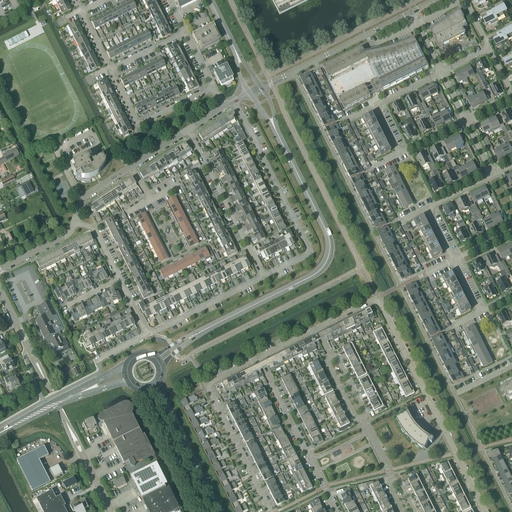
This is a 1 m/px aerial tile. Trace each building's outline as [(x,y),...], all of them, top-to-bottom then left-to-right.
[(66,2),(70,0),(65,0),(66,0),(57,5),(59,10),(68,5),(66,2)] [(148,10),(157,5),(155,0),(146,5),(148,10)] [(198,0),(174,0),(176,3),(178,2),(179,3),(177,4),(179,10),(199,0),(198,0)] [(271,0),(279,15),(307,0),(271,0)] [(131,11),(136,9),(132,2),(128,4),(131,11)] [(502,13),(507,11),(502,2),(496,5),(497,9),(493,11),(496,18),(497,18),(503,15),(502,13)] [(69,7),(73,5),(73,3),(68,5),(59,10),(62,15),(71,11),(69,7)] [(127,13),(131,11),(128,4),(123,6),(127,13)] [(151,14),(160,10),(157,5),(148,10),(151,14)] [(122,16),(127,13),(123,6),(119,8),(122,16)] [(118,18),(122,16),(119,8),(114,11),(118,18)] [(153,19),(162,15),(160,10),(151,14),(153,19)] [(113,20),(118,18),(114,11),(109,13),(113,20)] [(466,39),(467,38),(462,30),(463,30),(463,29),(467,27),(463,19),(464,18),(460,11),(449,20),(442,24),(436,28),(430,31),(434,39),(434,38),(435,39),(435,40),(438,48),(447,44),(447,43),(452,40),(453,42),(452,42),(454,42),(455,42),(456,42),(458,42),(459,42),(460,41),(462,41),(463,41),(463,40),(465,40),(466,39)] [(498,21),(497,18),(496,18),(493,11),(487,14),(489,17),(483,20),(486,25),(490,23),(491,25),(498,21)] [(108,23),(113,20),(109,13),(105,15),(108,23)] [(104,25),(108,23),(105,15),(100,18),(104,25)] [(156,24),(165,20),(162,15),(153,19),(156,24)] [(99,27),(104,25),(100,18),(96,20),(99,27)] [(77,24),(82,21),(81,19),(67,26),(70,32),(79,27),(77,24)] [(95,30),(99,27),(96,20),(91,22),(95,30)] [(158,29),(167,25),(165,20),(156,24),(158,29)] [(511,22),(506,26),(508,29),(503,31),(506,37),(507,40),(511,37),(511,22)] [(80,29),(84,26),(84,25),(79,27),(70,32),(73,37),(82,32),(80,29)] [(161,34),(170,29),(167,25),(158,29),(160,34),(161,34)] [(214,30),(215,29),(213,25),(192,36),(197,46),(200,44),(202,48),(219,40),(214,30)] [(169,33),(171,32),(170,29),(161,34),(160,34),(162,39),(170,35),(169,33)] [(82,34),(87,32),(86,30),(82,32),(73,37),(75,42),(84,37),(82,34)] [(507,40),(506,37),(503,31),(498,34),(499,37),(493,40),(496,46),(500,44),(501,45),(508,42),(507,40)] [(8,40),(7,41),(8,43),(9,46),(10,47),(29,37),(27,35),(26,32),(19,35),(13,38),(8,40)] [(143,34),(147,41),(151,39),(147,32),(143,34)] [(142,43),(147,41),(143,34),(138,36),(142,43)] [(85,39),(89,37),(89,35),(84,37),(75,42),(78,47),(87,42),(85,39)] [(137,46),(142,43),(138,36),(134,38),(137,46)] [(133,48),(137,46),(134,38),(129,41),(133,48)] [(418,50),(420,50),(415,39),(408,42),(401,45),(394,47),(387,49),(380,51),(380,52),(377,53),(374,55),(373,53),(365,54),(362,48),(323,67),(329,79),(368,60),(378,79),(371,83),(377,93),(429,67),(423,56),(422,57),(418,50)] [(87,44),(92,42),(91,40),(87,42),(78,47),(80,52),(89,48),(87,44)] [(128,50),(133,48),(129,41),(125,43),(128,50)] [(124,53),(128,50),(125,43),(120,45),(124,53)] [(178,46),(177,46),(176,44),(167,49),(169,54),(179,49),(178,46)] [(90,49),(95,47),(94,45),(89,48),(80,52),(83,57),(92,53),(90,49)] [(119,55),(124,53),(120,45),(115,48),(119,55)] [(114,57),(119,55),(115,48),(111,50),(114,57)] [(172,58),(182,53),(179,49),(169,54),(170,54),(172,58)] [(93,54),(97,52),(96,50),(92,53),(83,57),(85,62),(94,58),(93,54)] [(110,60),(114,57),(111,50),(106,52),(110,60)] [(175,63),(184,58),(182,53),(172,58),(175,63)] [(95,59),(100,57),(99,56),(94,58),(85,62),(88,67),(97,63),(95,59)] [(177,68),(187,63),(184,58),(175,63),(177,68)] [(161,69),(165,67),(161,59),(157,62),(161,69)] [(485,71),(488,69),(483,60),(476,64),(481,74),(478,75),(482,82),(485,81),(482,75),(486,74),(485,71)] [(98,64),(102,62),(101,61),(97,63),(88,67),(91,73),(100,68),(98,64)] [(156,72),(161,69),(157,62),(152,64),(156,72)] [(179,73),(189,68),(187,63),(177,68),(179,73)] [(151,74),(156,72),(152,64),(148,66),(151,74)] [(147,76),(151,74),(148,66),(143,69),(147,76)] [(232,78),(231,78),(226,67),(221,69),(220,68),(219,68),(219,69),(218,70),(219,70),(214,73),(219,83),(220,84),(220,85),(221,86),(222,86),(223,87),(224,87),(226,87),(227,87),(228,87),(229,86),(230,85),(231,83),(232,83),(232,81),(232,79),(232,78)] [(472,71),(471,71),(469,67),(463,71),(467,79),(474,75),(472,71)] [(182,78),(191,73),(189,68),(179,73),(182,78)] [(142,78),(147,76),(143,69),(139,71),(142,78)] [(138,81),(142,78),(139,71),(134,73),(138,81)] [(468,81),(467,79),(463,71),(456,74),(458,78),(457,78),(459,83),(462,81),(463,83),(468,81)] [(133,83),(138,81),(134,73),(129,76),(133,83)] [(184,82),(194,78),(191,73),(182,78),(184,82)] [(303,84),(313,79),(310,74),(303,77),(304,78),(301,79),(303,84)] [(129,85),(133,83),(129,76),(125,78),(129,85)] [(106,81),(111,79),(110,77),(96,84),(99,89),(108,85),(106,81)] [(124,88),(129,85),(125,78),(120,80),(124,88)] [(186,87),(196,82),(194,78),(184,82),(187,87),(186,87)] [(313,79),(303,84),(304,86),(303,86),(305,89),(315,84),(313,79)] [(109,86),(113,84),(112,82),(108,85),(99,89),(101,94),(110,90),(109,86)] [(189,92),(199,87),(196,82),(186,87),(189,92)] [(488,86),(489,88),(489,89),(494,98),(495,97),(496,97),(498,96),(501,94),(496,84),(495,83),(488,86)] [(308,93),(318,88),(315,84),(305,89),(306,92),(307,92),(308,93)] [(344,109),(371,96),(365,86),(339,99),(344,109)] [(436,89),(435,89),(433,86),(426,89),(430,97),(438,93),(436,89)] [(176,87),(171,90),(175,97),(179,95),(176,87)] [(111,91),(116,89),(115,88),(110,90),(101,94),(104,99),(113,95),(111,91)] [(165,90),(170,99),(175,97),(171,90),(170,88),(165,90)] [(310,99),(320,93),(318,88),(308,93),(309,95),(308,96),(310,99)] [(423,101),(430,97),(426,89),(420,92),(422,96),(421,97),(423,101)] [(165,90),(161,92),(161,93),(162,94),(165,102),(170,99),(165,90)] [(114,96),(118,94),(118,93),(113,95),(104,99),(107,104),(116,100),(114,96)] [(313,103),(323,98),(320,93),(310,99),(311,102),(312,101),(313,103)] [(484,97),(485,97),(483,93),(475,96),(479,105),(486,101),(484,97)] [(157,97),(161,104),(165,102),(162,94),(157,97)] [(475,96),(474,97),(472,94),(467,97),(469,100),(468,100),(470,105),(471,104),(473,108),(479,105),(475,96)] [(420,103),(416,104),(412,96),(411,96),(410,96),(409,97),(409,98),(405,99),(410,109),(411,109),(411,111),(416,108),(419,109),(421,113),(424,111),(420,103)] [(152,97),(147,99),(152,108),(156,106),(153,99),(152,97)] [(153,99),(156,106),(161,104),(157,97),(153,99)] [(116,102),(121,99),(120,98),(116,100),(107,104),(109,110),(118,105),(116,102)] [(314,108),(325,103),(323,98),(313,103),(314,105),(313,105),(314,108)] [(147,99),(142,101),(147,111),(152,108),(147,99)] [(142,101),(138,103),(143,113),(147,111),(142,101)] [(119,107),(124,105),(123,103),(118,105),(109,110),(112,115),(121,110),(119,107)] [(138,103),(133,106),(134,108),(138,115),(143,113),(138,103)] [(317,113),(327,108),(325,103),(314,108),(316,111),(317,111),(317,113)] [(397,115),(404,112),(399,103),(392,106),(397,115)] [(122,112),(126,110),(125,108),(121,110),(112,115),(114,120),(123,115),(122,112)] [(319,118),(330,112),(327,108),(317,113),(318,114),(318,115),(319,118)] [(448,116),(449,115),(447,111),(439,115),(443,123),(450,119),(448,116)] [(509,111),(508,112),(507,111),(505,112),(505,113),(501,115),(506,125),(511,121),(511,115),(511,116),(509,111)] [(322,122),(332,117),(330,112),(319,118),(321,121),(322,122)] [(124,117),(129,115),(128,113),(123,115),(114,120),(117,125),(126,120),(124,117)] [(443,123),(439,115),(438,113),(433,115),(434,117),(432,118),(434,123),(435,122),(437,126),(443,123)] [(228,117),(226,118),(231,126),(233,129),(240,139),(241,141),(246,139),(244,134),(241,128),(236,119),(234,120),(232,117),(233,117),(234,116),(234,115),(234,114),(233,114),(232,114),(231,115),(228,117)] [(372,114),(362,119),(365,124),(375,119),(374,119),(372,114)] [(332,117),(322,122),(325,127),(337,121),(334,116),(332,117)] [(128,125),(127,122),(131,120),(130,118),(126,120),(117,125),(114,126),(116,131),(119,130),(128,125)] [(226,118),(221,121),(227,129),(228,132),(233,129),(231,126),(226,118)] [(414,125),(414,124),(411,118),(405,121),(409,128),(404,130),(409,140),(416,137),(411,127),(414,125)] [(498,122),(497,122),(495,118),(488,122),(493,132),(501,128),(504,135),(507,134),(503,124),(500,126),(498,122)] [(375,119),(365,124),(367,130),(377,125),(377,124),(378,124),(377,122),(375,119),(376,119),(375,119),(374,119),(375,119)] [(422,133),(429,130),(425,120),(418,124),(422,133)] [(221,121),(217,124),(222,132),(227,129),(221,121)] [(489,134),(493,132),(488,122),(481,125),(483,129),(482,129),(485,134),(488,132),(489,134)] [(129,127),(134,125),(133,123),(128,125),(119,130),(122,135),(123,135),(124,137),(128,135),(127,133),(131,131),(129,127)] [(217,124),(212,127),(218,135),(222,132),(217,124)] [(377,125),(367,130),(370,135),(380,130),(381,129),(380,128),(378,124),(377,124),(377,125)] [(329,135),(339,130),(336,125),(326,130),(329,135)] [(212,127),(208,130),(213,138),(218,135),(212,127)] [(380,130),(370,135),(373,140),(383,135),(382,135),(383,135),(382,133),(381,130),(381,129),(380,130)] [(208,130),(203,132),(209,141),(213,138),(208,130)] [(339,130),(329,135),(330,137),(329,137),(330,140),(341,135),(339,130)] [(203,132),(198,136),(199,136),(202,141),(201,142),(203,145),(209,141),(203,132)] [(333,145),(343,140),(341,135),(330,140),(332,143),(333,143),(333,145)] [(383,135),(373,140),(375,146),(385,141),(386,140),(385,138),(383,135),(384,135),(383,135),(382,135),(383,135)] [(461,140),(460,140),(459,136),(452,140),(456,148),(464,144),(461,140)] [(335,150),(346,144),(343,140),(333,145),(334,146),(334,147),(335,150)] [(385,141),(375,146),(378,151),(389,145),(388,144),(386,140),(385,141)] [(448,152),(456,148),(452,140),(445,143),(447,147),(446,147),(448,152)] [(185,144),(181,147),(186,155),(192,152),(190,149),(191,148),(188,143),(186,145),(185,144)] [(244,146),(244,147),(242,143),(234,147),(236,150),(231,153),(232,156),(237,153),(245,149),(247,148),(246,146),(245,146),(246,146),(244,147),(244,146)] [(509,144),(506,146),(505,143),(500,146),(505,156),(511,152),(510,149),(511,149),(509,144)] [(338,154),(348,149),(346,144),(335,150),(337,153),(337,152),(338,154)] [(389,145),(378,151),(381,157),(391,151),(388,146),(389,146),(389,145)] [(499,160),(505,156),(500,146),(496,148),(497,150),(494,152),(496,156),(497,156),(499,160)] [(181,147),(176,150),(181,158),(186,155),(181,147)] [(446,155),(443,156),(438,147),(431,150),(434,155),(433,155),(435,160),(439,157),(440,160),(443,161),(445,165),(446,164),(450,162),(446,156),(446,155)] [(4,157),(0,159),(0,165),(6,163),(19,156),(15,149),(3,155),(4,157)] [(247,153),(245,149),(237,153),(239,156),(234,159),(235,162),(241,159),(240,159),(248,155),(249,155),(250,154),(249,152),(247,153)] [(340,159),(351,154),(348,149),(338,154),(339,156),(340,159)] [(176,150),(172,153),(177,161),(179,164),(183,161),(181,158),(176,150)] [(214,158),(211,160),(212,162),(224,156),(221,151),(213,155),(215,158),(214,158)] [(172,153),(167,156),(172,164),(173,166),(174,167),(179,164),(177,161),(172,153)] [(431,172),(432,171),(436,169),(432,161),(429,162),(425,153),(417,157),(422,167),(427,164),(431,172)] [(343,164),(353,159),(351,154),(340,159),(342,162),(343,164)] [(97,156),(91,159),(89,155),(87,156),(87,157),(72,164),(74,169),(72,170),(75,176),(80,173),(82,179),(83,179),(86,179),(89,178),(93,177),(95,176),(98,174),(100,172),(102,170),(103,167),(105,163),(105,162),(102,157),(98,159),(97,156)] [(249,155),(248,155),(240,159),(241,159),(242,162),(237,165),(239,168),(244,165),(252,161),(253,161),(252,158),(252,159),(251,159),(250,159),(249,156),(249,155)] [(167,156),(162,159),(168,167),(169,169),(173,166),(172,164),(167,156)] [(224,156),(212,162),(213,165),(216,163),(217,163),(218,165),(226,161),(224,156)] [(162,159),(158,162),(163,170),(168,167),(162,159)] [(345,169),(356,164),(353,159),(343,164),(344,166),(343,166),(345,169)] [(219,168),(216,169),(217,172),(229,166),(226,161),(218,165),(219,167),(219,168)] [(252,162),(252,161),(244,165),(245,169),(240,171),(242,174),(247,172),(247,171),(255,167),(256,167),(255,164),(255,165),(254,165),(253,165),(252,162)] [(158,162),(153,165),(158,173),(163,170),(158,162)] [(474,167),(475,167),(473,162),(465,166),(469,174),(476,171),(474,167)] [(358,168),(356,164),(345,169),(346,172),(347,172),(348,173),(358,168)] [(153,165),(149,168),(154,176),(158,173),(153,165)] [(229,166),(217,172),(218,174),(221,173),(222,173),(223,175),(231,171),(229,166)] [(469,174),(465,166),(460,168),(457,166),(456,166),(456,167),(455,168),(456,171),(458,170),(460,174),(461,174),(462,178),(469,174)] [(255,168),(255,167),(247,171),(247,172),(248,175),(243,177),(245,180),(250,178),(250,177),(258,173),(258,174),(259,173),(258,171),(257,171),(256,171),(255,168)] [(388,176),(397,172),(394,167),(383,173),(386,178),(388,177),(388,176)] [(149,168),(144,171),(149,179),(154,176),(149,168)] [(351,178),(361,173),(358,168),(348,173),(351,178)] [(436,169),(432,171),(435,179),(429,182),(434,192),(442,188),(437,178),(440,177),(436,169)] [(144,171),(139,174),(145,182),(149,179),(144,171)] [(188,180),(198,175),(197,172),(195,173),(194,171),(186,175),(188,180)] [(224,177),(221,179),(222,181),(233,176),(231,171),(223,175),(224,177)] [(399,177),(398,175),(397,172),(388,176),(388,177),(390,181),(399,177)] [(449,185),(455,181),(450,172),(444,175),(449,185)] [(258,174),(258,173),(250,177),(250,178),(251,181),(246,183),(248,186),(253,184),(261,180),(262,179),(261,177),(260,178),(260,177),(259,177),(258,174)] [(191,185),(201,180),(198,175),(188,180),(189,180),(191,185)] [(12,176),(0,182),(3,186),(15,180),(12,176)] [(233,176),(222,181),(223,184),(226,182),(227,185),(235,181),(234,178),(235,178),(233,176)] [(354,186),(364,181),(362,176),(352,181),(354,186)] [(401,181),(399,178),(399,177),(390,181),(388,182),(390,187),(401,181)] [(132,190),(137,187),(132,179),(127,182),(132,190)] [(193,190),(203,185),(201,180),(191,185),(193,190)] [(261,180),(253,184),(255,187),(250,190),(251,193),(256,190),(264,186),(266,185),(264,183),(263,184),(263,183),(263,184),(261,180)] [(229,187),(225,189),(227,191),(238,185),(237,183),(235,181),(227,185),(229,187)] [(356,191),(367,186),(364,181),(354,186),(355,188),(356,191)] [(403,186),(403,184),(401,181),(390,187),(393,191),(403,186)] [(29,182),(21,186),(26,196),(34,192),(29,182)] [(128,193),(132,190),(127,182),(123,185),(128,193)] [(123,196),(128,193),(123,185),(118,188),(123,196)] [(196,194),(205,190),(203,185),(193,190),(196,194)] [(238,185),(227,191),(228,194),(231,192),(232,192),(233,194),(241,190),(242,190),(240,185),(238,185)] [(264,186),(256,190),(258,193),(253,196),(254,199),(259,196),(267,192),(269,191),(268,189),(267,189),(266,190),(264,186)] [(369,191),(367,186),(356,191),(358,194),(359,196),(369,191)] [(406,190),(404,187),(403,186),(393,191),(395,196),(397,195),(406,190)] [(119,199),(123,196),(118,188),(114,191),(119,199)] [(487,191),(486,192),(484,188),(478,191),(482,200),(489,196),(487,191)] [(198,199),(208,195),(205,190),(196,194),(198,199)] [(234,197),(230,199),(231,201),(243,195),(241,190),(233,194),(234,196),(233,197),(234,197)] [(408,195),(407,194),(406,190),(397,195),(399,199),(408,195)] [(114,202),(119,199),(114,191),(109,194),(114,202)] [(361,201),(372,196),(369,191),(359,196),(360,198),(359,198),(361,201)] [(474,203),(482,200),(478,191),(471,195),(473,199),(472,199),(474,203)] [(267,192),(259,196),(261,199),(256,202),(257,205),(262,202),(270,198),(272,198),(271,195),(270,196),(269,196),(267,193),(267,192)] [(110,205),(114,202),(109,194),(105,197),(110,205)] [(200,204),(209,200),(208,198),(209,197),(208,195),(198,199),(200,204)] [(243,195),(231,201),(233,203),(236,202),(237,202),(238,204),(246,200),(243,195)] [(410,199),(409,196),(408,195),(399,199),(397,200),(399,205),(410,199)] [(364,205),(374,200),(372,196),(361,201),(362,204),(363,204),(364,205)] [(105,208),(110,205),(105,197),(100,200),(105,208)] [(168,207),(177,203),(175,198),(166,203),(168,207)] [(270,199),(270,198),(262,202),(264,206),(259,208),(260,211),(265,209),(265,208),(273,204),(275,204),(274,202),(273,202),(272,202),(270,199)] [(472,207),(469,208),(464,198),(457,202),(459,206),(459,207),(461,211),(462,210),(463,211),(465,212),(470,210),(472,215),(475,214),(472,207)] [(238,207),(235,208),(236,211),(248,205),(249,204),(247,199),(246,200),(238,204),(239,206),(238,206),(238,207)] [(402,209),(413,204),(410,199),(399,205),(402,209)] [(101,211),(105,208),(100,200),(95,203),(101,211)] [(203,209),(213,204),(211,202),(210,202),(209,200),(200,204),(203,209)] [(375,206),(377,205),(374,200),(364,205),(365,207),(364,208),(366,211),(375,206)] [(97,213),(101,211),(95,203),(91,206),(92,208),(91,209),(91,210),(90,210),(90,211),(91,211),(91,212),(92,212),(98,224),(102,222),(97,213)] [(171,212),(179,207),(177,203),(168,207),(171,212)] [(206,214),(215,209),(213,204),(203,209),(203,210),(203,209),(206,214)] [(274,205),(273,204),(265,208),(265,209),(267,212),(262,214),(263,217),(268,215),(268,214),(276,210),(276,211),(278,210),(277,208),(276,208),(277,208),(275,208),(273,205),(274,205)] [(248,205),(236,211),(238,213),(241,211),(242,214),(250,210),(249,207),(248,205)] [(379,210),(377,205),(375,206),(366,211),(367,214),(368,213),(369,215),(377,211),(379,210)] [(451,205),(443,209),(446,215),(448,214),(450,219),(454,217),(452,212),(454,211),(451,205)] [(173,216),(182,212),(179,207),(171,212),(173,216)] [(208,219),(218,214),(215,209),(206,214),(208,219)] [(243,216),(240,218),(241,220),(253,215),(252,212),(251,212),(250,210),(242,214),(243,216)] [(277,211),(276,211),(276,210),(268,214),(268,215),(270,218),(265,220),(266,223),(271,221),(279,217),(280,217),(281,216),(280,214),(278,215),(278,214),(276,211),(277,211)] [(371,220),(381,215),(379,210),(377,211),(369,215),(370,217),(369,217),(371,220)] [(175,221),(184,216),(182,212),(173,216),(175,221)] [(139,222),(148,217),(146,213),(137,217),(139,222)] [(494,213),(490,215),(491,217),(495,225),(502,222),(500,218),(498,213),(495,215),(494,213)] [(210,224),(220,219),(218,214),(208,219),(210,224)] [(462,220),(459,214),(456,216),(459,222),(457,223),(459,228),(456,230),(457,232),(456,232),(461,242),(463,241),(464,241),(465,241),(465,240),(467,239),(462,227),(465,226),(462,220)] [(476,222),(479,220),(475,214),(472,215),(475,220),(473,221),(474,224),(469,227),(474,236),(474,235),(475,236),(477,235),(478,234),(481,232),(476,222)] [(253,215),(241,220),(242,223),(246,221),(247,223),(255,219),(253,215)] [(374,225),(384,220),(384,219),(381,215),(371,220),(372,223),(373,223),(374,225)] [(486,219),(483,221),(485,225),(486,225),(488,229),(495,225),(491,217),(490,215),(489,215),(485,217),(486,219)] [(177,226),(186,221),(184,216),(175,221),(177,226)] [(423,216),(413,221),(416,227),(426,222),(426,221),(423,216)] [(114,217),(105,222),(107,227),(117,222),(114,217)] [(141,226),(150,222),(148,217),(139,222),(141,226)] [(280,217),(279,217),(271,221),(273,224),(268,227),(270,230),(275,227),(274,227),(283,223),(284,222),(283,220),(282,221),(281,220),(279,217),(280,217)] [(213,229),(222,224),(220,219),(210,224),(213,228),(212,228),(213,229)] [(248,226),(245,228),(246,230),(258,224),(255,219),(247,223),(249,226),(248,226)] [(376,230),(379,228),(386,225),(384,220),(374,225),(376,230)] [(180,230),(189,226),(186,221),(177,226),(180,230)] [(427,221),(426,221),(426,222),(416,227),(419,232),(421,231),(430,226),(429,226),(427,221)] [(117,222),(107,227),(110,232),(119,227),(120,227),(118,222),(117,222)] [(144,231),(153,227),(150,222),(141,226),(144,231)] [(283,223),(274,227),(275,227),(276,230),(271,233),(273,236),(280,232),(281,232),(286,229),(287,228),(286,226),(285,227),(284,227),(283,223)] [(215,233),(223,229),(222,227),(224,226),(222,224),(213,229),(215,233)] [(258,224),(246,230),(247,232),(251,231),(252,233),(260,229),(258,224)] [(182,235),(191,230),(189,226),(180,230),(182,235)] [(429,227),(430,227),(430,226),(421,231),(423,236),(432,232),(429,227)] [(119,227),(110,232),(112,237),(121,232),(119,227)] [(146,236),(155,231),(153,227),(144,231),(146,236)] [(380,237),(390,232),(388,227),(378,232),(380,237)] [(217,238),(227,233),(226,231),(224,231),(223,229),(215,233),(217,238)] [(253,236),(250,237),(251,240),(263,234),(260,229),(252,233),(253,235),(253,236)] [(283,238),(288,247),(293,245),(291,239),(293,238),(288,229),(284,232),(286,236),(283,238)] [(184,239),(193,235),(191,230),(182,235),(184,239)] [(148,240),(157,236),(155,231),(146,236),(148,240)] [(121,232),(112,237),(114,241),(124,236),(121,232)] [(390,233),(390,232),(380,237),(381,239),(380,239),(382,242),(391,238),(392,237),(390,233)] [(432,232),(423,236),(421,237),(424,243),(435,237),(432,232)] [(220,243),(230,238),(227,233),(217,238),(218,239),(218,238),(220,243)] [(263,234),(251,240),(252,242),(255,240),(256,240),(257,243),(265,239),(263,234)] [(90,236),(85,238),(89,247),(95,244),(96,243),(92,235),(92,236),(90,237),(90,236)] [(187,244),(196,239),(193,235),(184,239),(187,244)] [(278,235),(276,236),(283,250),(288,247),(283,238),(282,235),(279,237),(278,235)] [(124,236),(114,241),(116,244),(117,243),(118,246),(127,241),(124,236)] [(151,245),(160,240),(157,236),(148,240),(151,245)] [(276,241),(273,243),(278,253),(283,250),(276,236),(274,237),(276,241)] [(393,237),(392,237),(391,238),(382,242),(383,245),(384,245),(385,247),(393,243),(395,242),(396,241),(393,237)] [(435,237),(424,243),(427,248),(438,243),(438,242),(437,242),(435,237)] [(85,238),(80,241),(84,249),(89,247),(85,238)] [(223,248),(232,243),(230,238),(220,243),(223,248)] [(189,249),(198,244),(196,239),(187,244),(189,249)] [(153,249),(162,245),(160,240),(151,245),(153,249)] [(268,240),(266,241),(273,255),(278,253),(273,243),(272,240),(269,241),(268,240)] [(80,241),(75,243),(79,252),(84,249),(80,241)] [(119,248),(118,248),(119,251),(129,246),(127,241),(118,246),(119,248)] [(266,246),(263,248),(268,258),(273,255),(266,241),(264,242),(266,246)] [(387,252),(397,247),(395,242),(393,243),(385,247),(386,249),(385,249),(387,252)] [(75,243),(70,246),(75,254),(79,252),(75,243)] [(225,253),(235,248),(232,243),(223,248),(225,252),(225,253)] [(438,243),(427,248),(429,253),(440,248),(438,243)] [(155,254),(164,249),(162,245),(153,249),(155,254)] [(258,245),(253,247),(258,256),(260,255),(263,261),(268,258),(263,248),(260,249),(258,245)] [(70,246),(65,248),(70,257),(75,254),(70,246)] [(129,246),(119,251),(122,256),(131,251),(129,247),(129,246)] [(390,257),(400,252),(397,247),(387,252),(388,255),(389,255),(390,257)] [(65,248),(61,251),(65,259),(70,257),(65,248)] [(200,250),(205,259),(205,261),(213,257),(209,249),(206,250),(205,248),(200,250)] [(225,253),(227,258),(237,253),(235,248),(225,253),(225,252),(225,253)] [(439,248),(440,248),(429,253),(432,259),(442,254),(442,253),(442,254),(439,248)] [(502,260),(510,256),(506,248),(499,251),(501,255),(500,255),(502,260)] [(158,258),(167,254),(164,249),(155,254),(158,258)] [(200,262),(205,259),(200,250),(195,252),(200,262)] [(61,251),(56,253),(60,262),(65,259),(61,251)] [(131,251),(122,256),(124,261),(134,256),(131,251)] [(239,260),(244,270),(250,267),(247,261),(249,260),(245,251),(240,254),(242,258),(239,260)] [(196,264),(200,262),(195,252),(191,255),(196,264)] [(392,262),(402,256),(400,252),(390,257),(391,258),(390,259),(392,262)] [(56,253),(51,255),(55,264),(60,262),(56,253)] [(160,263),(169,259),(167,254),(158,258),(160,263)] [(51,255),(46,258),(50,266),(55,264),(51,255)] [(191,266),(196,264),(191,255),(186,257),(191,266)] [(500,262),(497,263),(492,255),(485,258),(488,263),(487,263),(489,267),(491,267),(494,268),(498,266),(500,272),(504,270),(500,262)] [(134,256),(124,261),(127,266),(136,261),(134,256)] [(395,266),(405,261),(402,256),(392,262),(393,265),(394,264),(395,266)] [(186,269),(191,266),(186,257),(182,259),(186,269)] [(244,270),(239,260),(236,261),(234,257),(232,258),(239,272),(244,270)] [(46,258),(41,260),(46,269),(50,266),(46,258)] [(234,275),(239,272),(232,258),(230,259),(232,263),(229,265),(234,275)] [(182,271),(186,269),(182,259),(177,261),(182,271)] [(41,260),(36,263),(39,269),(38,269),(39,272),(46,269),(41,260)] [(136,261),(127,266),(129,271),(139,266),(139,265),(138,265),(136,261)] [(177,273),(182,271),(177,261),(173,264),(177,273)] [(396,271),(407,266),(405,261),(395,266),(396,268),(395,268),(396,271)] [(479,261),(472,264),(475,270),(473,271),(475,275),(477,274),(484,270),(479,261)] [(234,275),(229,265),(226,266),(224,262),(222,263),(229,277),(234,275)] [(224,280),(229,277),(222,263),(220,264),(222,268),(219,270),(224,280)] [(173,275),(177,273),(173,264),(168,266),(173,275)] [(102,269),(97,271),(102,281),(107,279),(106,275),(108,274),(104,266),(101,267),(102,269)] [(139,266),(129,271),(130,273),(132,273),(133,275),(141,270),(139,266)] [(168,278),(173,275),(168,266),(163,268),(168,278)] [(409,271),(407,266),(396,271),(398,274),(399,274),(399,276),(409,271)] [(224,280),(219,270),(216,271),(214,267),(212,268),(219,282),(224,280)] [(163,280),(168,278),(163,268),(159,271),(163,280)] [(214,285),(219,282),(212,268),(210,269),(212,274),(209,275),(214,285)] [(134,277),(132,278),(134,280),(144,275),(141,270),(133,275),(134,277)] [(505,280),(508,279),(504,270),(499,272),(503,280),(497,283),(502,293),(504,292),(505,292),(506,291),(507,291),(507,290),(509,289),(505,280)] [(91,272),(88,274),(92,281),(94,280),(96,284),(102,281),(97,271),(92,274),(91,272)] [(402,281),(412,276),(409,271),(399,276),(402,281)] [(214,285),(209,275),(206,276),(204,272),(202,273),(209,288),(214,285)] [(454,278),(452,273),(452,272),(442,277),(444,283),(454,278)] [(204,290),(209,288),(202,273),(199,274),(202,279),(199,280),(204,290)] [(86,277),(81,279),(86,289),(92,286),(90,283),(92,281),(88,274),(85,275),(86,277)] [(144,275),(134,280),(136,285),(146,280),(144,276),(144,275)] [(204,290),(199,280),(196,282),(193,277),(191,278),(199,293),(204,290)] [(458,283),(457,281),(455,278),(455,277),(454,278),(444,283),(447,288),(449,287),(458,283)] [(193,295),(199,293),(191,278),(189,279),(191,284),(188,285),(193,295)] [(76,280),(73,281),(77,289),(79,288),(81,292),(86,289),(81,279),(76,281),(76,280)] [(146,280),(136,285),(139,290),(148,285),(146,280)] [(70,282),(65,285),(66,287),(71,297),(76,294),(74,290),(77,289),(73,281),(70,283),(70,282)] [(193,295),(188,285),(185,287),(183,282),(181,283),(188,298),(193,295)] [(183,300),(188,298),(181,283),(179,284),(181,289),(178,290),(183,300)] [(460,288),(459,286),(458,283),(449,287),(452,293),(461,288),(460,288)] [(409,287),(406,289),(408,294),(418,289),(416,284),(409,287)] [(148,285),(139,290),(141,295),(151,290),(148,285)] [(489,299),(496,295),(492,286),(487,288),(486,286),(483,287),(484,289),(489,299)] [(57,289),(54,291),(58,299),(61,297),(63,296),(65,300),(71,297),(66,287),(61,289),(60,288),(57,289)] [(183,300),(178,290),(175,292),(173,287),(171,288),(178,303),(183,300)] [(173,305),(178,303),(171,288),(169,290),(171,294),(168,295),(173,305)] [(463,293),(462,292),(460,288),(461,288),(452,293),(450,294),(452,299),(463,294),(463,293)] [(418,289),(408,294),(409,295),(409,296),(410,299),(421,293),(418,289)] [(107,292),(113,303),(117,300),(118,302),(121,300),(117,292),(115,293),(113,290),(107,292)] [(151,290),(141,295),(144,300),(154,295),(151,290)] [(108,305),(113,303),(107,292),(102,295),(104,299),(102,300),(106,308),(108,307),(108,305)] [(173,305),(168,295),(165,297),(163,292),(161,294),(168,308),(173,305)] [(421,293),(410,299),(412,302),(412,301),(413,303),(423,298),(421,293)] [(163,311),(168,308),(161,294),(159,295),(161,299),(158,301),(163,311)] [(466,299),(465,297),(463,294),(452,299),(455,304),(457,303),(466,299)] [(106,308),(102,300),(99,301),(97,297),(92,300),(97,310),(102,308),(103,309),(106,308)] [(163,311),(158,301),(155,302),(153,298),(151,299),(158,313),(163,311)] [(423,298),(413,303),(414,305),(413,305),(415,308),(426,303),(423,298)] [(153,316),(158,313),(151,299),(148,300),(151,304),(148,306),(153,316)] [(468,304),(468,303),(466,299),(457,303),(460,309),(469,304),(468,304)] [(92,313),(97,310),(92,300),(86,303),(88,307),(86,308),(90,316),(93,314),(92,313)] [(63,330),(49,301),(40,305),(44,314),(42,315),(43,317),(35,321),(44,340),(49,337),(51,340),(45,342),(47,346),(52,344),(55,352),(68,345),(64,337),(62,338),(59,331),(63,330)] [(148,306),(145,307),(142,303),(138,305),(143,314),(145,313),(147,318),(153,316),(148,306)] [(426,303),(415,308),(417,311),(418,313),(426,309),(428,308),(426,303)] [(460,309),(458,310),(461,315),(471,310),(470,310),(468,305),(469,304),(460,309)] [(90,316),(86,308),(84,309),(82,305),(76,308),(81,318),(86,316),(87,317),(90,316)] [(77,321),(81,318),(76,308),(71,311),(73,315),(70,316),(74,324),(77,322),(77,321)] [(426,309),(418,313),(419,315),(418,315),(420,318),(429,314),(430,313),(428,308),(426,309)] [(124,317),(129,327),(135,325),(132,319),(134,318),(129,309),(125,312),(127,316),(124,317)] [(369,320),(372,319),(373,321),(377,319),(374,312),(371,314),(369,309),(364,312),(369,320)] [(370,323),(369,320),(364,312),(360,314),(364,323),(365,325),(370,323)] [(511,320),(509,322),(504,312),(498,316),(503,327),(510,324),(511,327),(511,320)] [(429,314),(420,318),(421,321),(422,321),(423,323),(431,318),(433,318),(430,313),(429,314)] [(359,325),(364,323),(360,314),(355,316),(359,325)] [(129,327),(124,317),(121,319),(119,315),(117,316),(124,330),(129,327)] [(119,333),(124,330),(117,316),(115,317),(117,321),(114,323),(119,333)] [(359,325),(355,316),(351,319),(356,330),(361,327),(359,325)] [(431,318),(423,323),(424,324),(423,325),(425,328),(435,322),(433,318),(431,318)] [(351,319),(346,321),(352,332),(356,330),(351,319)] [(114,323),(111,324),(109,320),(107,321),(114,335),(119,333),(114,323)] [(109,338),(114,335),(107,321),(105,322),(107,326),(104,328),(109,338)] [(347,334),(352,332),(346,321),(341,323),(347,334)] [(435,322),(425,328),(426,331),(427,330),(428,332),(438,327),(435,322)] [(341,323),(337,326),(342,336),(347,334),(341,323)] [(104,328),(101,329),(99,325),(97,326),(104,340),(109,338),(104,328)] [(99,343),(104,340),(97,326),(94,327),(97,331),(94,333),(99,343)] [(337,326),(332,328),(338,339),(342,336),(337,326)] [(466,336),(476,331),(474,326),(463,331),(466,336)] [(438,327),(428,332),(430,336),(430,337),(433,336),(440,332),(438,327)] [(332,328),(328,330),(332,339),(333,341),(338,339),(332,328)] [(376,340),(384,336),(381,329),(372,333),(376,340)] [(94,333),(91,334),(89,330),(86,331),(94,345),(99,343),(94,333)] [(323,333),(319,334),(324,343),(332,339),(328,330),(323,333)] [(86,349),(94,345),(86,331),(84,332),(86,336),(83,338),(86,343),(84,344),(86,349)] [(479,335),(478,334),(476,331),(466,336),(468,341),(479,335)] [(315,336),(311,339),(315,347),(324,343),(319,334),(316,336),(315,336)] [(435,338),(432,340),(434,345),(444,340),(442,335),(435,338)] [(481,340),(479,336),(479,335),(468,341),(470,345),(481,340)] [(379,346),(388,342),(384,336),(376,340),(379,346)] [(311,339),(306,341),(311,350),(312,352),(316,350),(315,347),(311,339)] [(444,340),(434,345),(435,347),(434,347),(436,350),(446,345),(444,340)] [(483,344),(483,343),(481,340),(470,345),(472,350),(483,344)] [(306,341),(302,343),(306,352),(307,355),(312,352),(311,350),(306,341)] [(382,353),(391,348),(388,342),(379,346),(382,353)] [(302,343),(297,346),(301,354),(303,357),(307,355),(306,352),(302,343)] [(345,347),(342,349),(345,354),(354,349),(356,348),(353,343),(351,344),(345,347)] [(485,349),(484,345),(483,344),(472,350),(475,354),(477,353),(485,349)] [(446,345),(436,350),(437,353),(438,353),(439,354),(449,349),(446,345)] [(297,346),(293,348),(297,356),(301,354),(297,346)] [(293,348),(288,350),(292,359),(297,356),(293,348)] [(354,349),(345,354),(347,359),(356,354),(358,353),(356,348),(354,349)] [(385,359),(394,355),(391,348),(382,353),(385,359)] [(449,349),(439,354),(440,356),(439,357),(441,360),(450,355),(451,354),(449,349)] [(488,353),(487,352),(485,349),(477,353),(479,358),(488,353)] [(288,350),(283,352),(288,361),(292,359),(288,350)] [(283,352),(279,355),(283,363),(288,361),(283,352)] [(490,358),(488,355),(488,353),(479,358),(481,362),(490,358)] [(356,354),(347,359),(350,364),(359,359),(356,354)] [(450,355),(441,360),(442,363),(443,362),(444,364),(452,360),(454,359),(451,354),(450,355)] [(12,362),(10,358),(9,359),(7,355),(0,358),(0,364),(1,366),(4,365),(7,371),(9,370),(10,371),(13,370),(13,369),(15,368),(13,364),(12,362)] [(279,355),(274,357),(280,368),(284,366),(283,363),(279,355)] [(389,366),(397,361),(394,355),(385,359),(389,366)] [(274,357),(270,359),(275,370),(280,368),(274,357)] [(452,360),(444,364),(445,366),(444,366),(446,369),(456,364),(458,363),(456,358),(454,359),(452,360)] [(483,367),(492,363),(490,358),(481,362),(483,367)] [(270,359),(261,364),(264,369),(267,367),(270,373),(275,370),(270,359)] [(359,359),(350,364),(352,369),(361,364),(359,359)] [(311,371),(320,366),(317,361),(308,366),(311,371)] [(392,372),(401,368),(397,361),(389,366),(392,372)] [(258,365),(253,368),(257,376),(258,379),(263,376),(262,374),(260,370),(264,369),(261,364),(258,365)] [(361,364),(352,369),(355,374),(364,370),(361,364)] [(456,364),(446,369),(447,372),(448,372),(449,374),(459,369),(456,364)] [(313,376),(322,371),(320,366),(311,371),(313,376)] [(253,368),(248,370),(254,381),(258,379),(257,376),(253,368)] [(395,379),(404,374),(401,368),(392,372),(395,379)] [(459,369),(449,374),(450,375),(449,376),(450,379),(461,373),(459,369)] [(248,370),(244,372),(248,381),(249,383),(254,381),(248,370)] [(364,370),(355,374),(357,379),(367,375),(364,370)] [(316,381),(325,376),(322,371),(313,376),(316,381)] [(244,372),(239,375),(244,386),(249,383),(248,381),(244,372)] [(461,373),(450,379),(452,382),(453,382),(453,383),(454,383),(457,382),(464,378),(461,373)] [(398,385),(407,381),(404,374),(395,379),(398,385)] [(15,377),(13,378),(11,375),(4,378),(7,385),(9,383),(13,390),(15,389),(15,390),(18,388),(18,387),(20,386),(18,383),(19,382),(18,380),(17,380),(15,377)] [(239,375),(234,377),(239,386),(240,388),(244,386),(239,375)] [(283,384),(292,380),(289,375),(281,379),(283,384)] [(318,386),(327,382),(325,376),(316,381),(318,386)] [(361,386),(370,382),(367,376),(358,381),(361,386)] [(234,377),(230,379),(234,388),(235,390),(240,388),(239,386),(234,377)] [(230,379),(225,382),(230,390),(231,392),(235,390),(234,388),(230,379)] [(286,389),(294,384),(292,380),(283,384),(286,389)] [(510,400),(511,398),(511,380),(502,385),(510,400)] [(402,392),(410,387),(407,381),(398,385),(402,392)] [(223,388),(220,390),(223,396),(227,394),(226,392),(230,390),(225,382),(221,384),(223,388)] [(321,391),(330,387),(327,382),(318,386),(321,391)] [(363,391),(372,387),(370,382),(361,386),(363,391)] [(288,393),(296,389),(294,384),(286,389),(288,393)] [(323,397),(333,392),(330,387),(321,391),(323,397)] [(366,396),(375,392),(372,387),(363,391),(366,396)] [(409,397),(409,396),(414,394),(410,387),(402,392),(404,396),(402,397),(403,400),(409,397)] [(255,398),(264,394),(262,389),(253,393),(255,398)] [(290,398),(299,393),(296,389),(288,393),(290,398)] [(368,401),(378,397),(375,392),(366,396),(368,401)] [(292,402),(301,398),(299,393),(290,398),(292,402)] [(327,403),(336,399),(333,393),(324,398),(327,403)] [(258,402),(266,398),(264,394),(255,398),(258,402)] [(196,396),(193,397),(192,396),(179,402),(185,413),(191,410),(188,405),(198,400),(196,396)] [(380,402),(379,399),(381,398),(380,396),(378,397),(368,401),(371,407),(380,402)] [(303,402),(305,402),(303,397),(301,398),(292,402),(295,407),(303,402)] [(260,407),(269,403),(266,398),(258,402),(260,407)] [(329,408),(339,404),(336,399),(327,403),(329,408)] [(228,411),(238,406),(236,402),(226,407),(228,411)] [(307,406),(305,402),(303,402),(295,407),(297,411),(306,407),(307,406)] [(384,405),(382,406),(380,402),(371,407),(374,412),(378,410),(379,413),(386,409),(384,405)] [(103,422),(104,422),(104,423),(108,429),(107,430),(113,442),(139,429),(132,414),(132,413),(132,412),(133,412),(133,411),(133,410),(133,409),(133,408),(132,408),(132,407),(132,406),(131,405),(130,404),(129,404),(129,403),(128,403),(127,403),(126,403),(125,403),(124,403),(123,403),(105,412),(100,415),(99,415),(99,416),(98,416),(98,417),(97,417),(97,418),(97,419),(97,420),(98,420),(98,421),(99,421),(99,422),(100,422),(101,422),(102,422),(103,422)] [(261,412),(262,412),(271,407),(269,403),(260,407),(259,408),(261,412)] [(332,413),(341,409),(339,404),(329,408),(332,413)] [(201,407),(199,408),(198,406),(191,410),(185,413),(190,424),(196,421),(196,420),(194,416),(203,411),(201,407)] [(231,416),(241,411),(238,406),(228,411),(231,416)] [(265,416),(273,412),(271,407),(262,412),(265,416)] [(306,407),(297,411),(299,416),(308,412),(306,407)] [(335,419),(344,414),(341,409),(332,413),(335,419)] [(233,421),(243,416),(241,411),(231,416),(233,421)] [(275,416),(274,414),(273,412),(265,416),(267,420),(267,421),(275,417),(275,416)] [(302,422),(311,418),(309,413),(300,417),(302,422)] [(407,413),(396,419),(398,423),(400,425),(401,427),(402,429),(403,431),(405,433),(406,435),(408,436),(409,438),(411,440),(415,443),(417,445),(421,448),(425,450),(428,442),(432,444),(434,439),(430,437),(429,436),(428,437),(427,437),(424,435),(419,430),(414,425),(410,420),(407,413)] [(337,424),(346,419),(344,414),(335,419),(337,424)] [(235,425),(245,420),(243,416),(233,421),(235,425)] [(207,418),(204,419),(203,417),(196,420),(196,421),(190,424),(196,434),(201,431),(199,426),(208,422),(207,418)] [(268,426),(277,421),(275,417),(267,421),(267,420),(266,421),(268,426)] [(94,426),(96,425),(93,418),(83,423),(87,431),(94,427),(94,426)] [(305,427),(313,422),(311,418),(302,422),(305,427)] [(349,424),(346,419),(337,424),(339,428),(337,429),(339,433),(349,427),(348,425),(349,424)] [(238,430),(248,425),(245,420),(235,425),(238,430)] [(271,430),(279,426),(277,421),(268,426),(271,430)] [(307,431),(316,427),(313,422),(305,427),(307,431)] [(240,434),(250,429),(248,425),(238,430),(240,434)] [(274,437),(282,432),(280,427),(271,432),(274,437)] [(309,436),(318,432),(316,427),(307,431),(309,436)] [(212,429),(209,430),(208,428),(201,431),(196,434),(201,445),(207,442),(204,437),(214,432),(212,429)] [(135,464),(152,455),(139,429),(113,442),(124,464),(129,461),(130,464),(130,465),(130,466),(131,466),(131,467),(132,467),(133,467),(134,467),(134,466),(135,466),(135,465),(135,464)] [(242,439),(251,434),(252,434),(250,429),(240,434),(242,439)] [(277,441),(285,437),(282,432),(274,437),(276,441),(277,441)] [(312,440),(320,436),(318,432),(309,436),(312,440)] [(253,439),(251,434),(242,439),(245,444),(253,439)] [(288,441),(287,438),(286,436),(285,437),(277,441),(279,445),(288,441)] [(323,442),(323,441),(320,436),(312,440),(314,445),(317,444),(318,445),(323,442)] [(217,439),(215,440),(214,438),(207,442),(201,445),(206,456),(212,453),(210,448),(219,443),(217,439)] [(248,450),(258,445),(255,440),(245,445),(248,450)] [(282,450),(290,446),(288,441),(279,445),(282,450)] [(259,450),(260,449),(258,445),(248,450),(250,454),(259,450)] [(284,454),(292,450),(290,446),(282,450),(284,454)] [(39,461),(48,456),(44,447),(16,461),(32,492),(43,487),(50,483),(48,478),(52,476),(54,479),(63,474),(58,465),(45,472),(39,461)] [(261,449),(260,449),(259,450),(250,454),(252,459),(261,455),(261,454),(262,454),(263,453),(261,449)] [(284,460),(286,459),(295,455),(292,450),(284,454),(284,455),(282,456),(284,460)] [(219,452),(218,453),(217,451),(212,453),(206,456),(212,467),(218,464),(218,463),(215,459),(221,456),(219,452)] [(255,463),(264,459),(262,454),(261,454),(261,455),(252,459),(255,463)] [(494,465),(503,460),(500,455),(491,458),(494,465)] [(289,465),(298,461),(295,456),(287,461),(289,465)] [(257,468),(266,463),(264,459),(255,463),(257,468)] [(497,469),(505,465),(503,460),(494,465),(497,469)] [(224,463),(223,463),(222,461),(218,463),(218,464),(212,467),(217,477),(223,474),(221,469),(226,467),(224,463)] [(292,470),(300,466),(298,461),(289,465),(292,470)] [(141,499),(165,487),(164,485),(167,484),(165,481),(164,481),(155,463),(130,476),(141,499)] [(259,473),(269,468),(266,463),(257,468),(259,473)] [(444,464),(436,466),(438,469),(440,468),(443,474),(452,470),(448,463),(444,465),(444,464)] [(499,473),(507,469),(505,465),(497,469),(499,473)] [(292,475),(302,470),(300,466),(292,470),(290,471),(292,475)] [(261,477),(271,472),(269,468),(259,473),(261,477)] [(501,478),(510,473),(507,469),(499,473),(501,478)] [(295,480),(305,475),(302,470),(292,475),(295,480)] [(443,474),(441,475),(444,481),(446,480),(455,476),(452,470),(443,474)] [(418,476),(420,475),(417,471),(411,472),(412,478),(408,480),(411,485),(420,481),(418,476)] [(229,474),(227,472),(223,474),(217,477),(223,488),(229,485),(228,485),(226,480),(231,477),(229,474)] [(264,482),(273,477),(271,472),(261,477),(264,482)] [(503,482),(511,478),(510,473),(501,478),(503,482)] [(123,479),(124,478),(123,475),(118,478),(119,480),(113,483),(116,489),(126,484),(123,479)] [(297,484),(307,479),(305,475),(295,480),(297,484)] [(455,476),(446,480),(450,487),(458,483),(455,476)] [(66,490),(77,485),(73,478),(61,484),(63,487),(64,487),(66,490)] [(274,479),(265,483),(267,488),(277,483),(275,478),(274,479)] [(505,486),(511,482),(511,478),(503,482),(505,486)] [(301,488),(309,484),(307,479),(297,484),(300,489),(301,488)] [(413,490),(422,486),(420,481),(411,485),(413,490)] [(378,482),(374,484),(373,482),(357,486),(360,493),(369,488),(372,492),(381,487),(378,482)] [(235,485),(234,485),(233,483),(228,485),(229,485),(223,488),(228,499),(234,496),(231,491),(237,488),(235,485)] [(277,483),(267,488),(269,492),(279,487),(277,483)] [(458,483),(450,487),(453,493),(462,489),(458,483)] [(301,488),(303,493),(312,489),(309,484),(301,488)] [(416,495),(425,491),(422,486),(413,490),(416,495)] [(171,511),(178,509),(169,491),(170,490),(168,487),(165,488),(165,487),(141,499),(147,511),(171,511)] [(279,487),(269,492),(272,497),(280,493),(282,492),(279,487)] [(374,497),(383,493),(381,487),(372,492),(374,497)] [(349,494),(351,492),(349,488),(344,489),(346,494),(340,497),(342,502),(351,497),(349,494)] [(462,489),(453,493),(456,500),(465,496),(462,489)] [(427,490),(425,491),(416,495),(418,500),(427,496),(429,495),(427,490)] [(60,496),(56,499),(52,491),(36,499),(39,506),(42,511),(66,511),(64,507),(65,506),(65,507),(65,506),(60,496)] [(280,493),(272,497),(274,502),(283,497),(284,497),(285,496),(283,492),(282,492),(280,493)] [(377,502),(386,498),(383,493),(374,497),(377,502)] [(240,495),(239,496),(238,494),(234,496),(228,499),(233,510),(239,507),(239,506),(237,502),(242,499),(240,495)] [(421,506),(430,501),(427,496),(418,500),(421,506)] [(465,496),(456,500),(459,506),(468,502),(465,496)] [(283,497),(274,502),(276,506),(280,505),(286,501),(284,497),(283,497)] [(345,506),(353,502),(351,497),(342,502),(345,506)] [(82,511),(81,511),(88,507),(83,498),(69,505),(73,511),(74,511),(82,511)] [(379,507),(388,503),(386,498),(377,502),(379,507)] [(311,509),(320,505),(318,500),(309,505),(311,509)] [(423,511),(433,506),(430,501),(421,506),(423,511)] [(347,511),(356,506),(353,502),(345,506),(347,511)] [(468,502),(459,506),(462,511),(464,511),(471,509),(468,502)] [(381,511),(382,511),(391,508),(388,503),(379,507),(381,511)]
